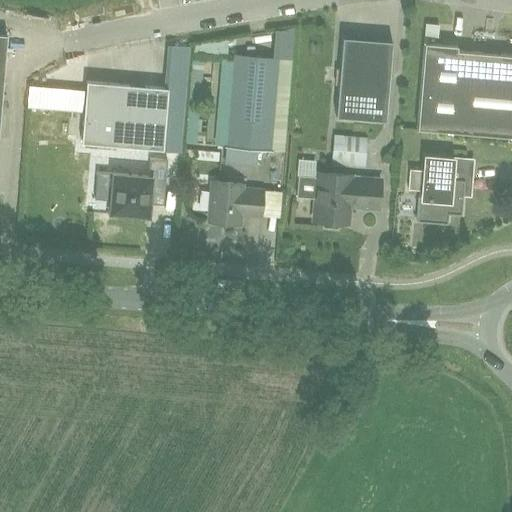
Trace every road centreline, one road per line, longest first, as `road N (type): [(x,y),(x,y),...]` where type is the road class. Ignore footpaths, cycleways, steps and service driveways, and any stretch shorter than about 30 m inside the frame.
road 1 (tertiary): [(488,335),(0,289)]
road 2 (unclassified): [(310,0),(64,41)]
